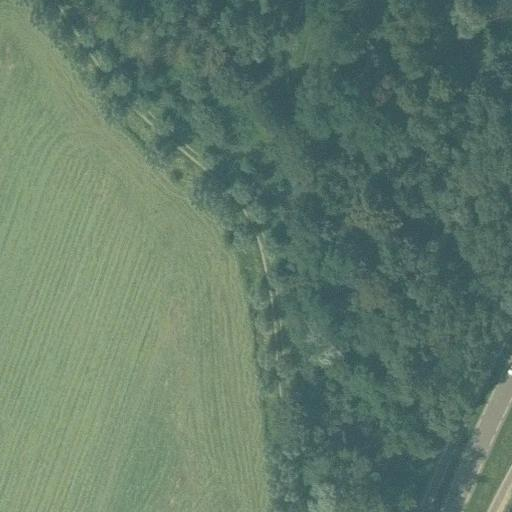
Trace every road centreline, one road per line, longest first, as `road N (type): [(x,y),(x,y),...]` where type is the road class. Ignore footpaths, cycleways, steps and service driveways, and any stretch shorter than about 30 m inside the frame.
road 1 (track): [(304,511),(276,255),(251,208),(115,89),(51,0)]
road 2 (tertiary): [(452,511),(511,377)]
